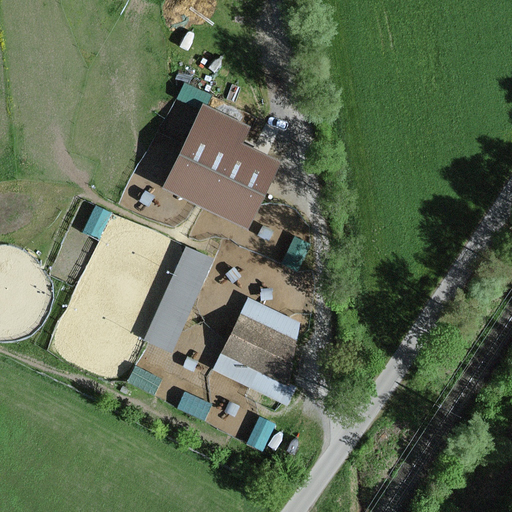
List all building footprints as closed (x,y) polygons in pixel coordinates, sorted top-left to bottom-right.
[(208,107),(213,96),(185,84),(177,101),(200,111),(163,190),(249,230),(281,163),(242,145),(251,127),(208,107)] [(144,181),(135,189),(143,198),(152,191),(144,181)] [(112,214),(95,206),(83,233),(100,241),(112,214)] [(262,232),(266,243),(278,238),(274,228),(262,232)] [(311,245),(295,237),(282,265),(298,273),(311,245)] [(215,259),(186,247),(144,342),(172,354),(215,259)] [(237,292),(237,280),(225,279),(225,291),(237,292)] [(289,292),(278,287),(272,300),(283,305),(289,292)] [(301,324),(248,298),(213,371),(288,407),(297,388),(289,384),(301,324)] [(199,362),(188,357),(183,368),(194,373),(199,362)] [(162,380),(136,367),(127,383),(154,397),(162,380)] [(193,396),(185,392),(177,409),(204,422),(212,405),(193,396)] [(236,403),(225,397),(220,408),(230,413),(236,403)] [(263,452),(276,425),(259,417),(246,444),(263,452)]
